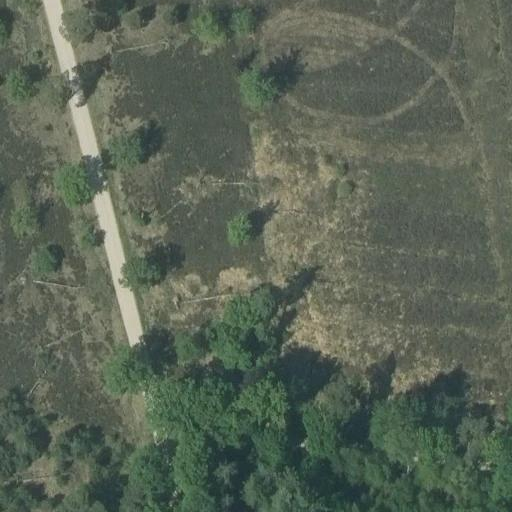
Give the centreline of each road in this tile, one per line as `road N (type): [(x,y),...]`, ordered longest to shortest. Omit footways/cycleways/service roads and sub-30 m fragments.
road 1 (track): [(158,434),(48,0)]
road 2 (track): [(511,473),(158,434)]
